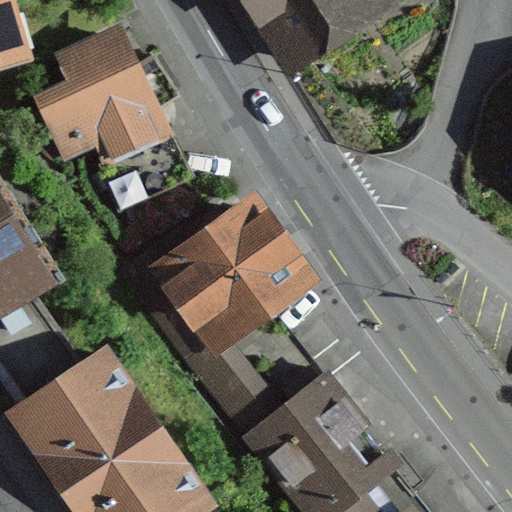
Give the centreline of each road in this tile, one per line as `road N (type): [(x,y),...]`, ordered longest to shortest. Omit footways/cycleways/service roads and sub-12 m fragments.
road 1 (primary): [(511,454),(313,197)]
road 2 (residential): [(313,197),(372,180),(424,196),(511,281)]
road 3 (primary): [(313,197),(188,0)]
